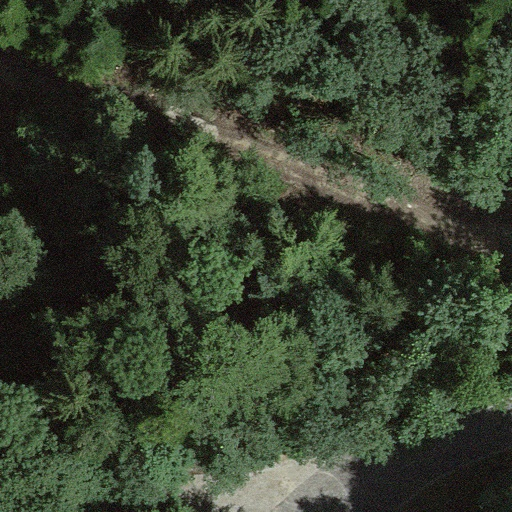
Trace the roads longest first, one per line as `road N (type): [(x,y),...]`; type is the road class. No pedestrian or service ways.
road 1 (track): [(0,62),(60,76),(439,217),(511,232)]
road 2 (track): [(30,511),(121,489),(228,488),(336,511)]
road 3 (unclassified): [(511,423),(450,443),(383,481),(354,511)]
